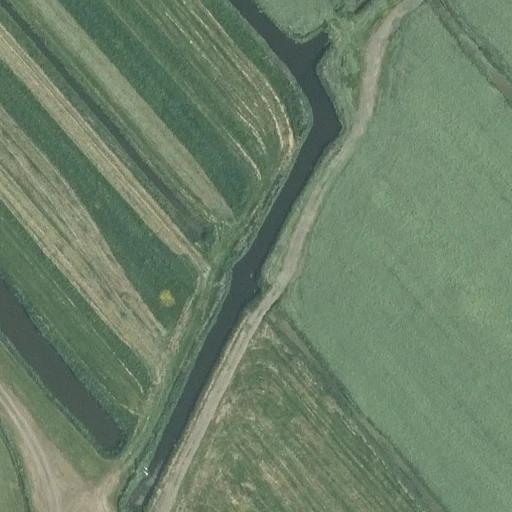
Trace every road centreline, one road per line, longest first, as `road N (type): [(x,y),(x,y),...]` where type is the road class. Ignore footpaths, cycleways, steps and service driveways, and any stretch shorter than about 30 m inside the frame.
road 1 (track): [(417,0),(393,25),(373,66),(362,136),(165,511)]
road 2 (track): [(104,511),(45,467),(54,511)]
